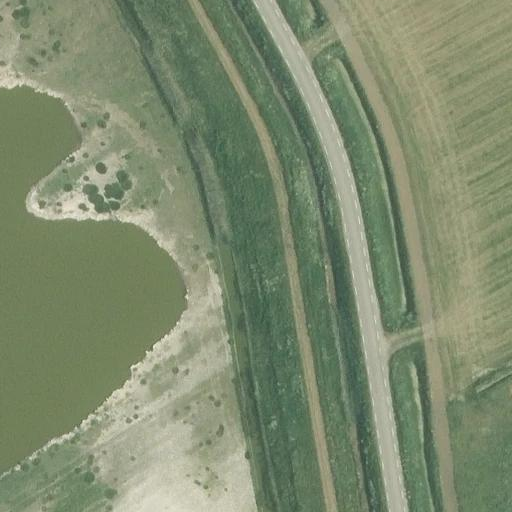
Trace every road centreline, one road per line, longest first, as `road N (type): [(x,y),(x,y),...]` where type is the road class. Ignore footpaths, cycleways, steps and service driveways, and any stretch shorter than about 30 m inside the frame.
road 1 (unclassified): [(399,511),(345,182),(312,96),(260,0)]
road 2 (unknown): [(331,511),(273,151),(196,0)]
